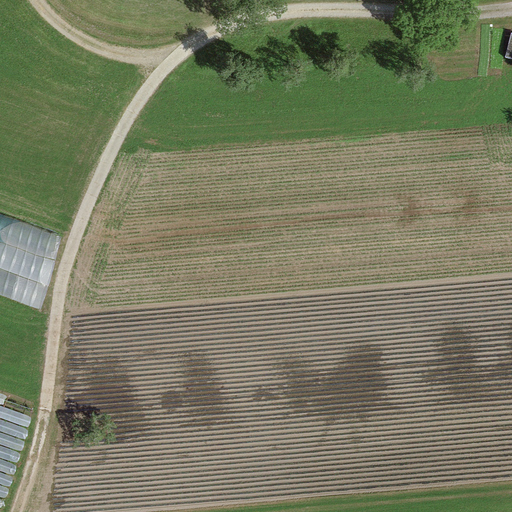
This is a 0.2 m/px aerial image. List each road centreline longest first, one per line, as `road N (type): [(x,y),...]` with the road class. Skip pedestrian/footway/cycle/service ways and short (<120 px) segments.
road 1 (track): [(19,511),(38,467),(74,244),(151,84),(230,27),(280,13),(511,11)]
road 2 (track): [(42,0),(99,46),(140,61),(178,60)]
